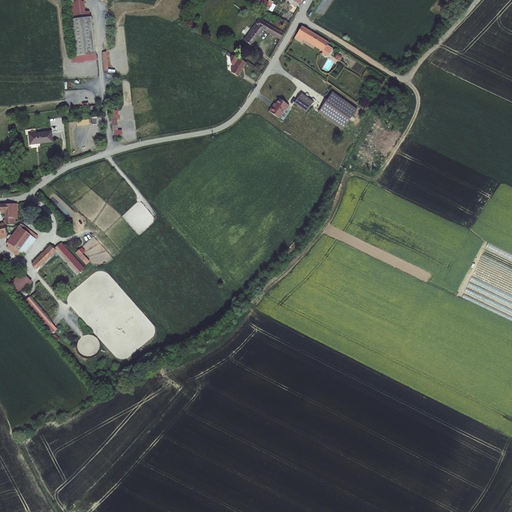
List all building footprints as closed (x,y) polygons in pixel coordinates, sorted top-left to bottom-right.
[(96,57),(92,15),(72,17),(76,59),(96,57)] [(283,30),(260,16),(245,35),(247,37),(246,38),(252,43),(264,27),(280,36),(283,30)] [(301,24),(294,35),(301,39),(303,36),(323,48),(328,40),(301,24)] [(238,73),(246,60),(241,57),(238,56),(233,53),(231,57),(231,61),(233,62),(231,66),(232,67),(231,69),(238,73)] [(341,128),(356,107),(332,90),(317,110),(341,128)] [(307,112),(315,101),(303,92),(295,102),(307,112)] [(273,103),(269,108),(279,115),(285,106),(286,107),(289,103),(279,96),(274,103),(273,103)] [(51,128),(35,130),(36,140),(40,140),(40,139),(52,137),(51,128)] [(35,130),(28,131),(30,141),(36,140),(35,130)] [(0,203),(0,210),(5,210),(5,212),(17,211),(17,203),(0,203)] [(17,218),(17,211),(5,212),(6,223),(15,223),(15,218),(17,218)] [(7,237),(18,246),(29,232),(18,223),(7,237)] [(56,251),(78,275),(86,268),(62,241),(55,248),(51,244),(31,262),(37,269),(56,251)] [(87,264),(91,261),(80,249),(76,252),(87,264)] [(10,284),(20,294),(33,281),(22,271),(10,284)] [(52,334),(59,329),(31,295),(25,301),(52,334)]
